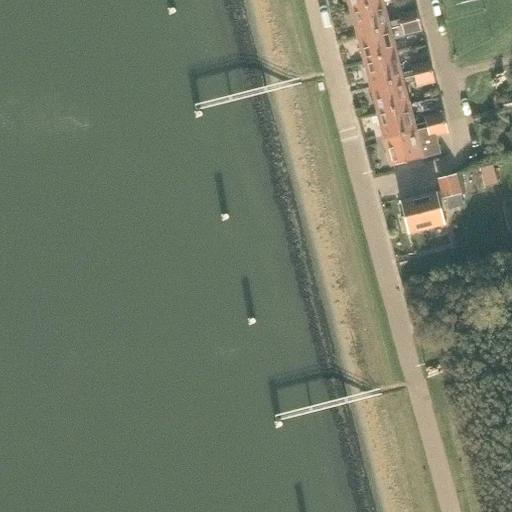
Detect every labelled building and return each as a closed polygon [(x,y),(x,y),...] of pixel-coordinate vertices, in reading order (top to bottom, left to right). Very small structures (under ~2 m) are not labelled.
[(347,0),(350,10),(382,2),(381,0),(347,0)] [(350,10),(357,36),(418,20),(416,10),(397,15),(399,20),(387,23),(382,2),(350,10)] [(364,61),(395,53),(391,40),(403,37),(402,34),(421,30),(418,20),(357,36),(364,61)] [(364,61),(370,87),(431,71),(429,62),(411,66),(412,71),(400,74),(395,53),(364,61)] [(434,81),(431,71),(370,87),(377,113),(408,105),(403,84),(414,81),(416,86),(434,81)] [(408,105),(377,113),(383,139),(445,123),(442,113),(424,118),(425,123),(413,126),(408,105)] [(445,123),(383,139),(390,166),(422,158),(422,157),(438,153),(434,136),(447,133),(445,123)] [(491,164),(478,168),(483,187),(496,184),(491,164)] [(443,198),(460,194),(455,174),(438,179),(441,192),(400,202),(403,217),(400,217),(404,230),(407,229),(407,233),(444,223),(437,199),(443,198)]
